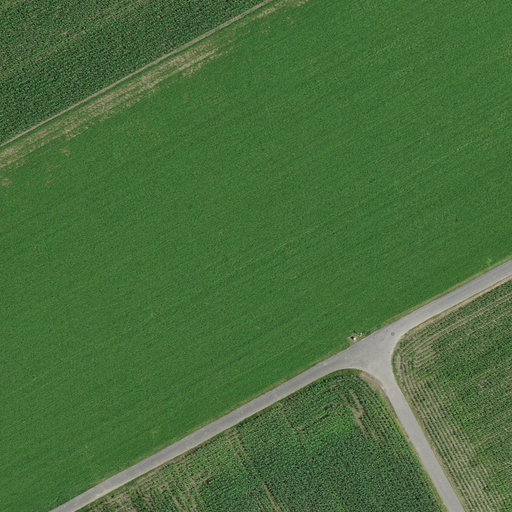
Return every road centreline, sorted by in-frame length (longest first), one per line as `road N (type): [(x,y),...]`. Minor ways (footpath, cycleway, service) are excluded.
road 1 (track): [(369,346),(68,511)]
road 2 (track): [(457,511),(369,346)]
road 3 (track): [(369,346),(511,267)]
